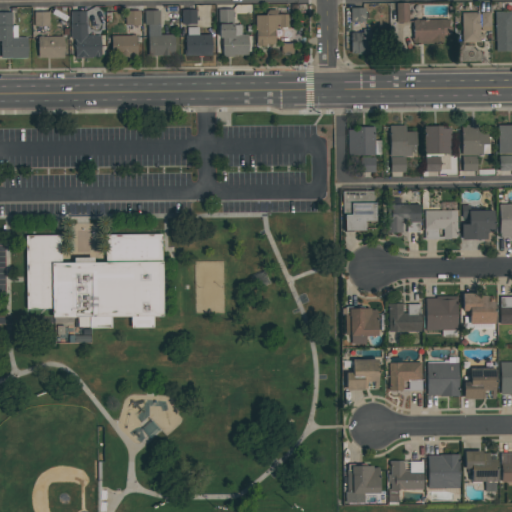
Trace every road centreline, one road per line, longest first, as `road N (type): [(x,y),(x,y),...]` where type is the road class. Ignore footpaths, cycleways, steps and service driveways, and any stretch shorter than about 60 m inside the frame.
road 1 (secondary): [(0,94),(511,88)]
road 2 (residential): [(372,271),(511,270)]
road 3 (residential): [(374,430),(511,428)]
